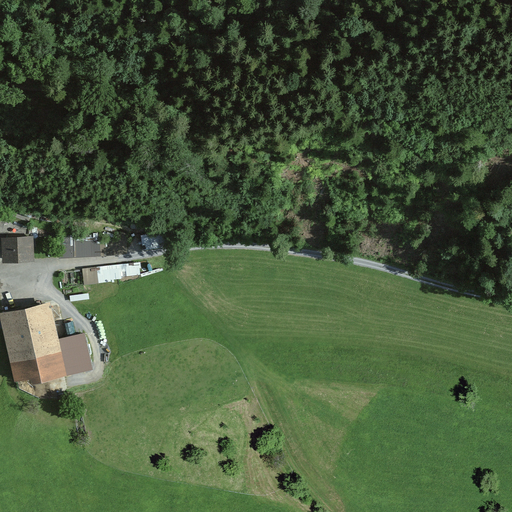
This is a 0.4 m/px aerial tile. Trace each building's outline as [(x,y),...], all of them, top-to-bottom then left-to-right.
[(171,231),(141,236),(143,250),(173,245),(171,231)] [(127,254),(126,233),(59,235),(59,260),(127,254)] [(1,237),(2,262),(33,261),(32,236),(1,237)] [(83,264),(84,280),(142,276),(141,261),(83,264)] [(52,302),(0,312),(0,318),(14,382),(34,378),(35,383),(97,370),(88,330),(59,336),(52,302)]
